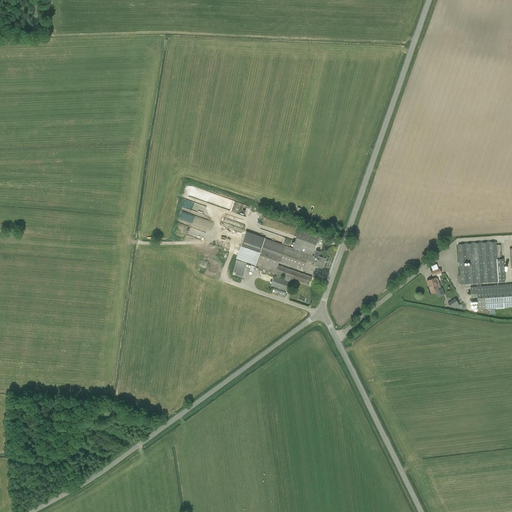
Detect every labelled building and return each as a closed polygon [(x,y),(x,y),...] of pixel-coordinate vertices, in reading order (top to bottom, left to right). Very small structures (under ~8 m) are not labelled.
[(182,214),(180,221),(205,227),(206,220),(182,214)] [(236,232),(239,225),(229,220),(225,228),(236,232)] [(177,224),(175,230),(198,240),(201,234),(177,224)] [(239,250),(236,258),(255,265),(254,267),(283,277),(282,279),(285,280),(286,278),(308,285),(311,277),(278,265),(279,261),(303,270),(307,261),(315,264),(315,266),(320,268),(322,268),(326,259),(319,256),(320,252),(315,250),(313,256),(312,256),(319,234),(315,233),(300,228),(293,248),(293,249),(264,238),(265,238),(246,231),(239,250)] [(458,275),(457,277),(457,281),(458,282),(460,282),(460,285),(478,284),(478,286),(481,286),(481,283),(499,282),(505,282),(503,259),(502,259),(500,245),(496,245),(496,242),(457,245),(460,275),(458,275)] [(431,272),(432,276),(442,273),(440,269),(438,269),(436,264),(431,266),(432,271),(431,272)] [(435,278),(432,279),(428,281),(430,287),(429,287),(431,293),(440,290),(435,278)] [(478,286),(470,287),(471,301),(477,301),(477,310),(511,307),(511,283),(481,286),(478,286)] [(459,305),(455,299),(454,300),(448,303),(450,308),(453,306),(454,308),(459,305)]
